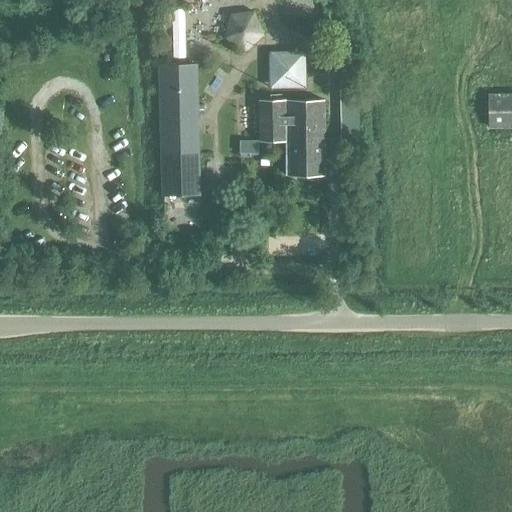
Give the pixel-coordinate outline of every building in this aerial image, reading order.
[(261,36),(261,34),(254,15),(251,14),(232,16),(231,17),(227,38),(227,39),(245,50),(246,50),(261,36)] [(303,53),(267,54),(267,89),(304,88),(303,53)] [(160,66),(163,197),(200,196),(196,65),(160,66)] [(340,144),(359,143),(358,73),(339,74),(340,144)] [(489,127),(511,126),(511,94),(488,95),(489,127)] [(259,100),(259,142),(285,142),(285,175),(325,175),(325,100),(259,100)] [(240,155),(254,154),(254,140),(240,141),(240,155)]
